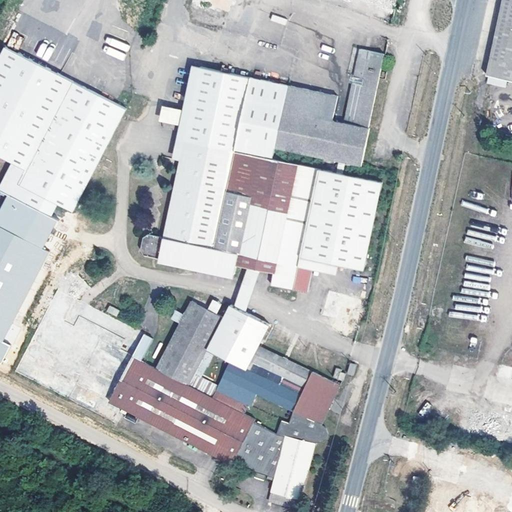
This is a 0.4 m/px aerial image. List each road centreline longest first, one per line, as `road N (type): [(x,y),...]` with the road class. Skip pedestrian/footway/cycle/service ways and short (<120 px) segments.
road 1 (unclassified): [(347,511),(465,0)]
road 2 (unclassified): [(0,387),(246,511)]
road 3 (track): [(0,425),(151,511)]
